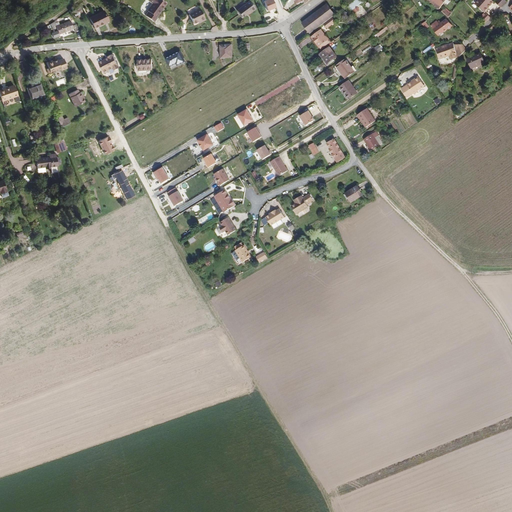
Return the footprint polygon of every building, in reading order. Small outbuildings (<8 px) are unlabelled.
[(154,0),(160,4),(155,11),(156,12),(164,17),(169,11),(168,10),(172,3),(168,0),(154,0)] [(273,0),(263,0),(267,11),(276,7),(273,0)] [(362,0),(358,0),(350,7),(353,11),(364,2),(362,0)] [(428,0),(430,2),(432,0),(442,10),(446,5),(449,2),(451,4),(453,1),(451,0),(428,0)] [(496,2),(494,0),(480,0),(477,3),(487,12),(496,2)] [(506,0),(500,0),(498,3),(503,9),(510,3),(506,0)] [(82,5),(71,9),(74,17),(85,12),(82,5)] [(254,5),(243,10),(247,18),(252,15),(253,17),(258,14),(254,5)] [(335,18),(338,16),(330,5),(306,24),(314,35),(327,25),(335,18)] [(190,12),(191,15),(194,20),(199,17),(202,16),(203,19),(206,17),(201,7),(193,11),(190,12)] [(98,11),(84,17),(89,27),(103,21),(98,11)] [(156,12),(153,16),(162,23),(165,18),(164,17),(156,12)] [(490,15),(485,20),(488,23),(493,18),(490,15)] [(338,23),(335,18),(327,25),(330,29),(338,23)] [(57,21),(53,25),(55,28),(58,27),(61,34),(74,28),(73,26),(77,24),(75,19),(59,26),(57,21)] [(442,24),(440,22),(439,21),(433,25),(440,35),(455,25),(449,19),(443,23),(442,24)] [(363,28),(359,32),(363,37),(367,34),(363,28)] [(324,51),(333,44),(324,31),(315,38),(324,51)] [(470,49),(467,45),(457,46),(456,43),(439,48),(442,59),(452,56),(453,60),(461,57),(462,58),(463,57),(470,49)] [(237,44),(226,45),(227,57),(238,56),(237,44)] [(331,50),(322,57),(329,66),(330,65),(335,62),(338,59),(331,50)] [(182,51),(168,58),(171,65),(177,62),(178,65),(187,61),(182,51)] [(108,60),(101,63),(106,73),(107,74),(111,72),(111,71),(115,69),(116,71),(122,69),(115,55),(110,57),(110,59),(111,60),(109,61),(108,60)] [(329,66),(322,57),(320,58),(328,67),(329,66)] [(471,64),(474,72),(487,67),(483,57),(478,59),(479,60),(471,64)] [(50,69),(48,70),(50,75),(62,70),(63,71),(68,69),(65,59),(59,61),(59,60),(51,64),(50,62),(48,63),(50,69)] [(152,59),(139,59),(139,69),(153,69),(152,59)] [(341,72),(349,65),(346,61),(338,67),(341,72)] [(316,67),(313,68),(315,73),(318,72),(318,71),(323,69),(321,64),(316,66),(316,67)] [(353,70),(349,65),(341,72),(346,79),(357,71),(355,68),(353,70)] [(65,77),(56,81),(58,86),(67,83),(65,77)] [(419,92),(426,87),(420,79),(414,83),(403,90),(409,99),(415,95),(417,95),(419,94),(419,92)] [(41,82),(27,87),(31,99),(32,99),(45,94),(46,94),(41,82)] [(350,82),(341,88),(350,100),(359,94),(350,82)] [(14,84),(0,89),(0,92),(4,105),(19,100),(14,84)] [(79,90),(70,94),(76,107),(86,102),(84,99),(83,97),(84,97),(82,92),(80,93),(79,90)] [(366,122),(370,127),(377,121),(370,111),(362,117),(365,123),(366,122)] [(62,127),(71,123),(69,117),(64,120),(63,116),(58,118),(62,127)] [(214,126),(217,132),(225,128),(222,122),(214,126)] [(257,126),(248,132),(254,142),(263,136),(257,126)] [(376,135),(379,133),(377,130),(366,138),(373,149),(381,143),(376,135)] [(384,141),(379,133),(376,135),(381,143),(384,141)] [(198,138),(203,150),(214,146),(209,134),(198,138)] [(62,145),(66,144),(65,139),(56,143),(59,152),(64,151),(62,145)] [(335,139),(328,143),(330,147),(329,148),(338,162),(346,158),(335,139)] [(314,155),(320,152),(315,142),(309,145),(314,155)] [(62,163),(61,158),(57,157),(57,153),(50,155),(50,157),(37,159),(38,168),(39,168),(46,167),(47,169),(52,168),(52,171),(52,173),(59,172),(59,170),(58,166),(62,163)] [(278,158),(270,163),(278,177),(287,172),(278,158)] [(153,172),(161,184),(171,178),(163,166),(153,172)] [(224,169),(231,179),(233,177),(227,167),(224,169)] [(220,186),(230,179),(223,168),(213,174),(220,186)] [(118,181),(127,177),(123,170),(121,171),(123,175),(117,178),(118,181)] [(252,173),(257,180),(261,177),(256,170),(252,173)] [(117,178),(123,175),(121,171),(112,176),(114,180),(117,178)] [(136,196),(127,177),(118,181),(122,189),(128,200),(136,196)] [(4,181),(0,182),(0,193),(2,193),(2,194),(8,193),(4,181)] [(175,206),(184,201),(176,187),(167,192),(175,206)] [(355,187),(344,194),(350,203),(361,196),(355,187)] [(224,190),(213,197),(223,213),(235,206),(232,201),(231,201),(230,200),(224,190)] [(291,205),(290,207),(295,214),(306,207),(305,205),(312,201),(308,194),(301,198),(300,196),(295,199),(296,201),(293,203),(294,204),(293,204),(291,205)] [(267,216),(264,217),(269,226),(283,218),(278,209),(274,211),(273,211),(269,213),(270,214),(267,216)] [(221,228),(218,229),(221,234),(224,232),(226,236),(235,231),(227,219),(219,224),(221,228)] [(243,246),(234,252),(241,263),(250,258),(243,246)] [(260,262),(268,258),(265,251),(256,256),(260,262)]
